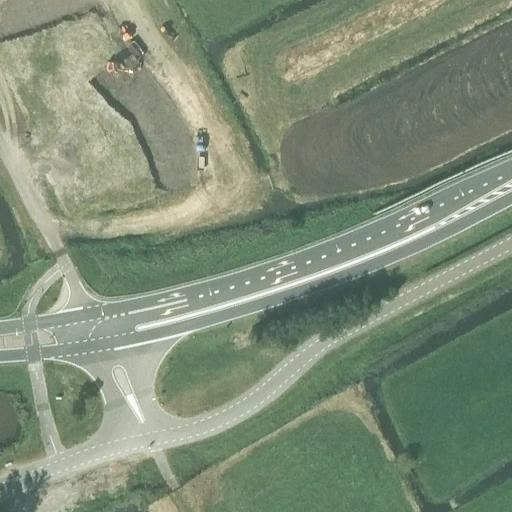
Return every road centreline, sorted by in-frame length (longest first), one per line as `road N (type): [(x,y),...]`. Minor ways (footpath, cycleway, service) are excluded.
road 1 (primary): [(511,178),(237,281),(88,314)]
road 2 (primary): [(118,337),(321,283),(453,228),(511,189)]
road 3 (unclassified): [(149,440),(227,416),(331,337),(511,242)]
road 4 (unclassified): [(88,314),(0,139)]
road 5 (unclassified): [(0,490),(149,440)]
